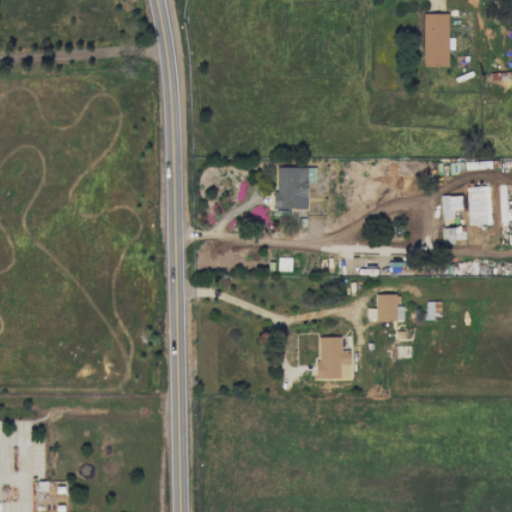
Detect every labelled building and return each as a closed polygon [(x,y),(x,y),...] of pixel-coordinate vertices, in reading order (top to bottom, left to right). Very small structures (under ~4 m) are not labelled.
[(423,66),(447,66),(447,13),(422,13),(423,66)] [(315,167),(275,166),(274,208),(306,209),(306,182),(314,182),(315,167)] [(489,223),(487,186),(465,187),(466,224),(489,223)] [(459,195),(439,196),(440,218),(460,217),(459,195)] [(440,243),(454,243),(453,239),(463,239),(463,227),(440,227),(440,243)] [(402,305),(398,305),(398,294),(374,294),(375,321),(402,320),(402,305)] [(439,301),(424,301),(424,317),(439,318),(439,301)] [(339,337),(316,336),(316,378),(348,379),(348,350),(339,350),(339,337)]
